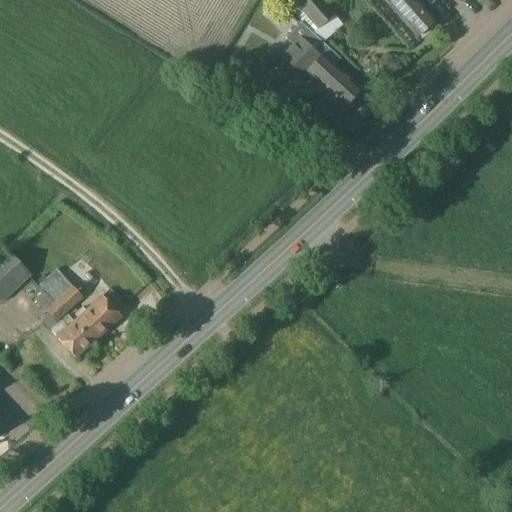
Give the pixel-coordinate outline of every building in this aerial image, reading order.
[(323,0),(295,0),(320,28),(336,14),(323,0)] [(385,0),(389,4),(418,36),(433,24),(412,0),(385,0)] [(346,82),(331,68),(340,58),(327,47),(328,46),(302,23),(289,38),(295,44),(284,57),(304,76),(309,70),(346,105),(357,92),(346,82)] [(259,86),(278,75),(273,65),(253,76),(259,86)] [(0,300),(1,302),(28,276),(7,253),(0,259),(0,300)] [(39,285),(45,293),(57,306),(66,316),(67,315),(84,300),(57,269),(39,285)] [(45,293),(36,301),(47,314),(57,306),(45,293)] [(81,313),(101,336),(122,317),(101,295),(81,313)] [(101,336),(81,313),(72,321),(67,315),(66,316),(57,306),(47,314),(41,320),(43,322),(50,330),(56,336),(76,359),(101,336)]
